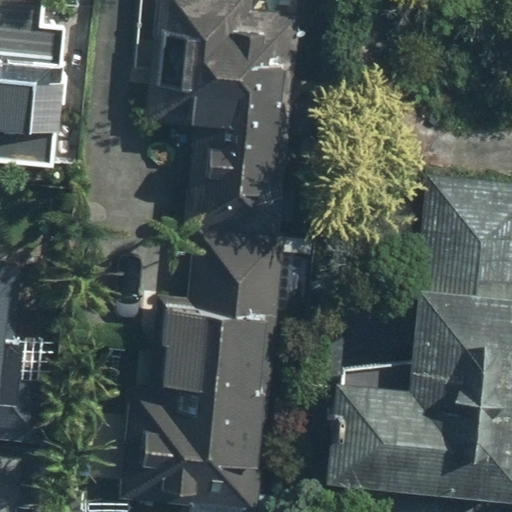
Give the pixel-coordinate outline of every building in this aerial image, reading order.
[(0,0),(0,148),(59,151),(64,23),(44,22),(45,0),(0,0)] [(152,0),(147,123),(192,125),(188,226),(268,230),(274,74),(295,75),(297,0),(152,0)] [(511,179),(428,175),(421,290),(408,289),(403,371),(333,367),(327,492),(511,501),(511,179)] [(276,330),(280,235),(187,231),(186,273),(157,271),(152,389),(126,388),(122,495),(172,497),(173,464),(250,467),(256,329),(276,330)] [(0,260),(0,386),(1,387),(20,387),(21,334),(10,334),(11,292),(22,293),(23,261),(0,260)]
